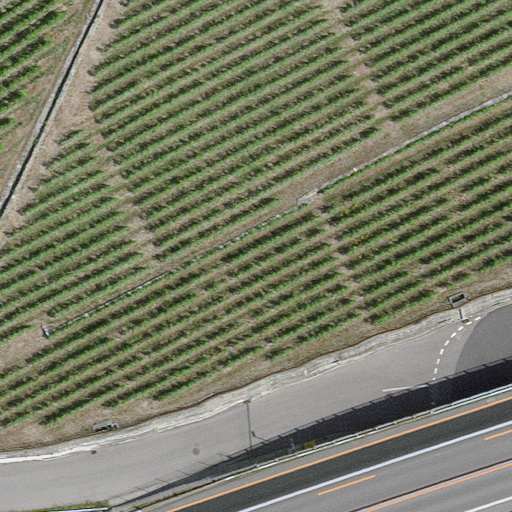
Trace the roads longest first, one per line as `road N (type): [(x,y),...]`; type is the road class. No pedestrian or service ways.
road 1 (residential): [(0,492),(167,462),(451,365)]
road 2 (motorway): [(511,458),(346,511)]
road 3 (unclassified): [(451,365),(498,511)]
